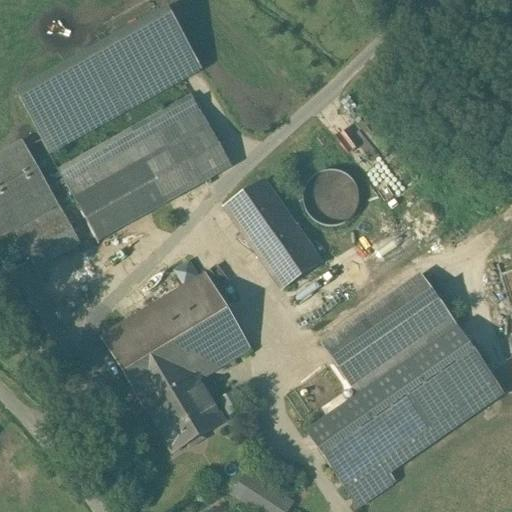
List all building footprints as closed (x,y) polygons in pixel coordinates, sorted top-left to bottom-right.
[(168,19),(22,100),(53,154),(198,74),(168,19)] [(190,99),(58,170),(98,243),(230,172),(190,99)] [(21,144),(0,156),(0,238),(13,231),(34,269),(78,244),(21,144)] [(396,213),(407,204),(371,158),(360,167),(396,213)] [(304,197),(303,202),(304,208),(306,213),(309,217),(313,221),(318,224),(323,227),(328,228),(334,228),(339,227),(344,225),(349,222),(352,218),(356,214),(358,209),(359,203),(359,198),(358,192),(356,187),(353,183),(349,179),(345,176),(340,174),(334,172),(329,172),(324,173),(319,175),(314,178),(310,182),(307,186),(305,191),(304,197)] [(263,183),(226,209),(282,291),(319,265),(263,183)] [(24,267),(0,280),(0,291),(45,373),(74,358),(24,267)] [(205,277),(102,339),(146,412),(199,380),(248,351),(205,277)] [(321,346),(358,399),(457,329),(420,277),(321,346)] [(358,399),(306,435),(357,508),(394,482),(388,475),(502,395),(457,329),(358,399)] [(199,380),(146,412),(171,455),(225,424),(199,380)] [(284,511),(289,505),(249,478),(235,497),(256,511),(284,511)]
